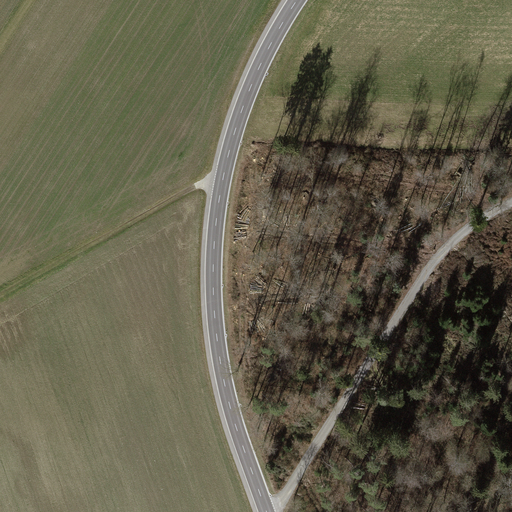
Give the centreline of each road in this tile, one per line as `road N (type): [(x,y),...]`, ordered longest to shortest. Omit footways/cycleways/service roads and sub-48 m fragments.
road 1 (secondary): [(297,0),(240,116),(214,244),(224,382),(266,511)]
road 2 (track): [(511,200),(469,224),(438,256),(273,511)]
road 3 (track): [(223,178),(0,291)]
